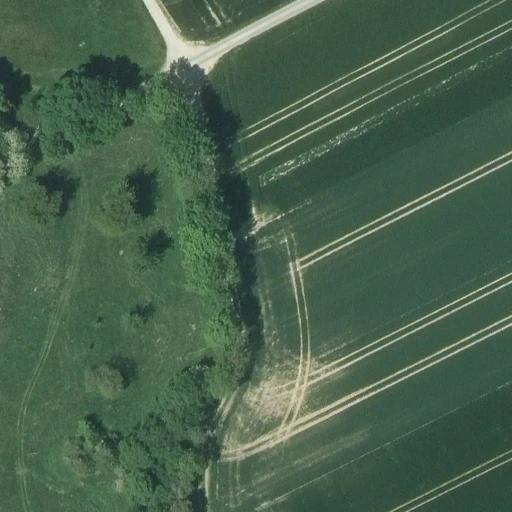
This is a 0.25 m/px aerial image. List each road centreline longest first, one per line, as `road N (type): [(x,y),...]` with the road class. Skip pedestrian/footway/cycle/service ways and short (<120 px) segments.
road 1 (track): [(206,511),(197,462),(243,350),(203,86),(154,0)]
road 2 (track): [(372,0),(72,148),(0,147)]
